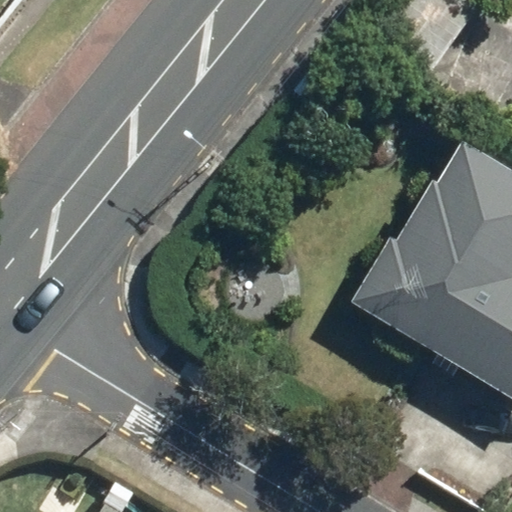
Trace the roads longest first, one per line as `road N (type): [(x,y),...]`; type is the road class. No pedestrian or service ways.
road 1 (secondary): [(0,298),(239,0)]
road 2 (residential): [(0,320),(322,511)]
